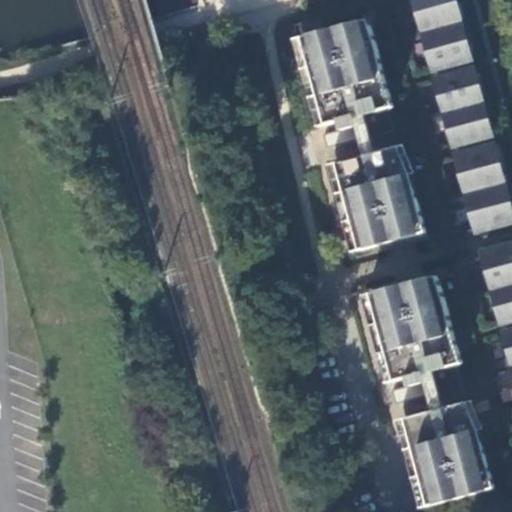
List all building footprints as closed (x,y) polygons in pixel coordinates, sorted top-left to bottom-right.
[(419,0),(428,32),(466,22),(460,0),(419,0)] [(370,20),(307,37),(330,125),(345,121),(347,129),(328,134),(332,147),(357,141),(376,136),(375,131),(385,128),(386,133),(398,130),(393,109),(398,107),(389,78),(383,49),(375,23),(370,20)] [(466,22),(428,32),(438,70),(476,60),(466,22)] [(440,78),(449,112),(487,102),(478,69),(440,78)] [(496,136),(487,102),(449,112),(458,146),(496,136)] [(376,136),(357,141),(361,157),(402,146),(398,130),(386,133),(376,136)] [(460,154),(470,193),(508,183),(498,145),(460,154)] [(361,157),(341,162),(364,250),(430,232),(422,202),(411,175),(402,146),(361,157)] [(511,223),(511,196),(508,183),(470,193),(476,214),(481,232),(511,223)] [(511,244),(486,251),(505,324),(511,322),(511,244)] [(442,276),(375,293),(398,381),(412,377),(414,385),(395,390),(398,404),(426,397),(444,392),(442,387),(452,385),(453,390),(466,386),(460,365),(466,363),(457,335),(451,306),(442,276)] [(444,392),(426,397),(430,412),(471,402),(466,386),(453,390),(444,392)] [(430,412),(408,418),(431,505),(497,488),(490,458),(478,431),(471,402),(430,412)]
